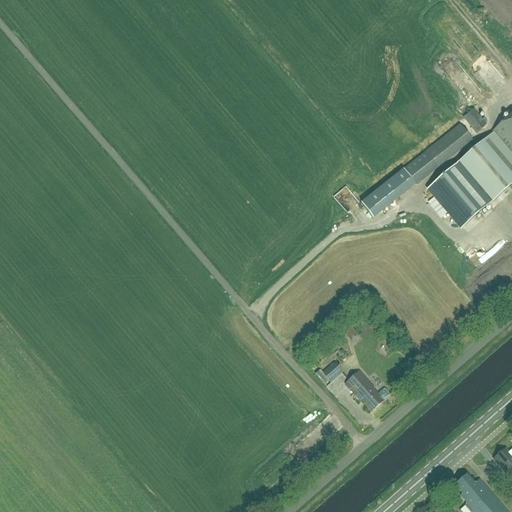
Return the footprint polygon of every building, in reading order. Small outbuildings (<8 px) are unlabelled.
[(485,126),(473,111),(463,119),(475,134),(485,126)] [(511,115),(492,133),(493,135),(429,189),(462,228),(511,185),(511,115)] [(388,182),(400,196),(470,140),(459,126),(388,182)] [(345,338),(356,341),(358,332),(348,329),(345,338)] [(322,375),(330,385),(343,374),(339,369),(349,361),(344,356),(322,375)] [(362,403),(371,413),(383,402),(390,396),(385,391),(383,391),(377,395),(373,390),(359,373),(344,385),(360,404),(362,403)] [(511,451),(508,455),(505,451),(493,462),(509,480),(511,476),(511,451)] [(468,511),(505,511),(478,482),(473,486),(466,478),(455,488),(462,496),(460,497),(467,505),(464,507),(468,511)]
